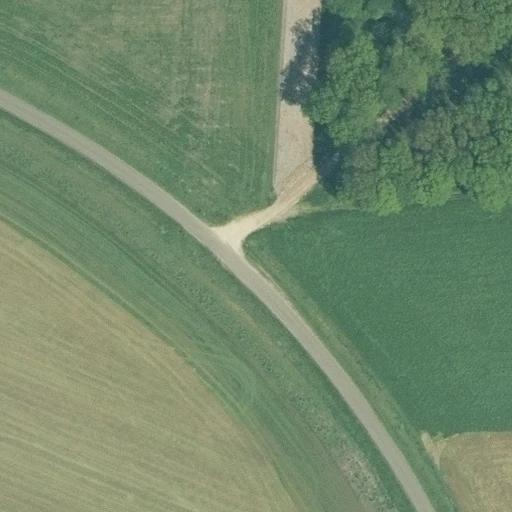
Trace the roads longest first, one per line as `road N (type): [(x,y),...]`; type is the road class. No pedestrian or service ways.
road 1 (unclassified): [(423,511),(380,438),(282,312),(216,246),(127,177),(0,100)]
road 2 (track): [(273,210),(511,10)]
